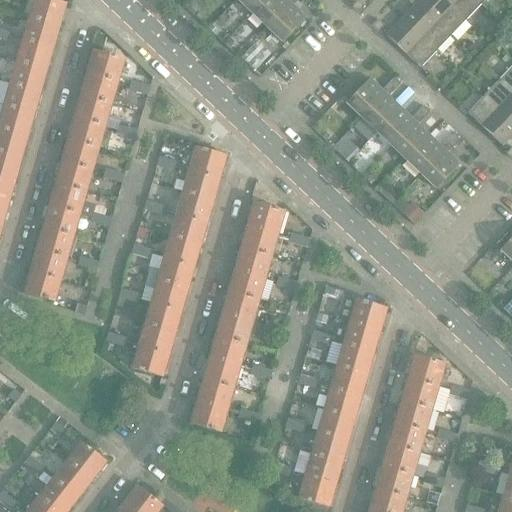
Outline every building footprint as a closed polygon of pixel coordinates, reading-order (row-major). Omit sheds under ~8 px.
[(50,0),(33,0),(28,18),(58,27),(65,4),(50,0)] [(236,0),(251,14),(263,0),(236,0)] [(263,0),(251,14),(266,28),(289,3),(286,0),(263,0)] [(286,0),(289,3),(266,28),(281,43),(305,18),(293,6),(298,0),(286,0)] [(465,20),(443,0),(407,0),(407,1),(413,7),(416,3),(450,36),(465,20)] [(480,5),(475,0),(443,0),(465,20),(480,5)] [(357,13),(364,7),(357,1),(351,7),(357,13)] [(450,36),(416,3),(413,7),(401,19),(435,52),(450,36)] [(58,27),(28,18),(22,40),(52,49),(58,27)] [(377,32),(383,26),(377,19),(371,26),(377,32)] [(435,52),(401,19),(385,35),(420,68),(435,52)] [(10,33),(1,30),(0,34),(0,38),(8,41),(10,33)] [(52,49),(22,40),(15,62),(45,71),(52,49)] [(93,51),(86,74),(117,82),(123,59),(93,51)] [(45,71),(15,62),(9,84),(39,93),(45,71)] [(511,65),(498,81),(511,94),(511,65)] [(86,74),(80,96),(110,104),(117,82),(86,74)] [(393,78),(387,84),(393,91),(399,84),(393,78)] [(345,103),(361,118),(384,93),(381,90),(369,79),(345,103)] [(127,90),(137,92),(139,84),(130,81),(127,90)] [(511,94),(498,81),(483,97),(511,124),(511,94)] [(39,93),(9,84),(2,106),(33,115),(39,93)] [(149,87),(139,84),(137,92),(147,95),(149,87)] [(384,93),(361,118),(375,132),(399,108),(388,97),(393,91),(387,84),(381,90),(384,93)] [(80,96),(73,118),(104,126),(110,104),(80,96)] [(511,134),(511,124),(483,97),(467,113),(501,146),(511,134)] [(33,115),(2,106),(0,114),(0,128),(26,137),(33,115)] [(422,106),(416,112),(423,119),(429,112),(422,106)] [(399,108),(375,132),(390,146),(414,122),(411,119),(399,108)] [(414,122),(390,146),(405,160),(429,136),(417,125),(423,119),(416,112),(411,119),(414,122)] [(73,118),(67,140),(97,148),(104,126),(73,118)] [(126,128),(117,125),(115,134),(124,137),(126,128)] [(26,137),(0,128),(0,153),(20,159),(26,137)] [(136,131),(126,128),(124,137),(134,139),(136,131)] [(452,134),(446,141),(452,147),(459,140),(452,134)] [(429,136),(405,160),(420,175),(443,150),(440,147),(429,136)] [(67,140),(61,161),(91,169),(97,148),(67,140)] [(443,150),(420,175),(435,189),(459,165),(447,153),(452,147),(446,141),(440,147),(443,150)] [(350,143),(339,155),(347,162),(358,150),(350,143)] [(195,148),(188,170),(218,179),(225,156),(195,148)] [(20,159),(0,153),(0,176),(14,180),(20,159)] [(167,160),(158,157),(155,166),(165,168),(167,160)] [(177,163),(167,160),(165,168),(175,171),(177,163)] [(61,161),(55,184),(85,192),(91,169),(61,161)] [(102,178),(111,180),(114,172),(104,169),(102,178)] [(218,179),(188,170),(181,194),(211,202),(218,179)] [(124,175),(114,172),(111,180),(121,183),(124,175)] [(14,180),(0,176),(0,200),(7,203),(14,180)] [(55,184),(48,205),(79,214),(85,192),(55,184)] [(211,202),(181,194),(175,215),(205,223),(211,202)] [(155,204),(145,201),(143,210),(153,212),(155,204)] [(253,203),(246,225),(277,234),(283,212),(253,203)] [(410,203),(401,214),(413,225),(422,214),(410,203)] [(164,207),(155,204),(153,212),(162,215),(164,207)] [(48,205),(42,228),(72,236),(79,214),(48,205)] [(89,222),(99,224),(101,216),(92,213),(89,222)] [(205,223),(175,215),(169,237),(199,246),(205,223)] [(111,219),(101,216),(99,224),(109,227),(111,219)] [(246,225),(240,248),(270,256),(277,234),(246,225)] [(42,228),(36,249),(66,258),(72,236),(42,228)] [(287,242),(297,245),(299,237),(290,234),(287,242)] [(511,236),(499,250),(511,262),(511,236)] [(199,246),(169,237),(163,258),(193,267),(199,246)] [(309,239),(299,237),(297,245),(307,248),(309,239)] [(130,254),(140,256),(142,248),(133,245),(130,254)] [(152,251),(142,248),(140,256),(149,259),(152,251)] [(240,248),(234,270),(264,278),(270,256),(240,248)] [(36,249),(29,272),(59,281),(66,258),(36,249)] [(77,266),(86,268),(89,260),(79,257),(77,266)] [(193,267),(163,258),(156,281),(186,290),(193,267)] [(98,263),(89,260),(86,268),(96,271),(98,263)] [(234,270),(227,292),(258,300),(264,278),(234,270)] [(29,272),(23,294),(53,303),(59,281),(29,272)] [(275,286),(284,289),(287,280),(277,277),(275,286)] [(296,283),(287,280),(284,289),(294,292),(296,283)] [(186,290),(156,281),(150,302),(180,311),(186,290)] [(334,290),(325,287),(322,295),(332,298),(334,290)] [(117,298),(127,300),(129,292),(120,289),(117,298)] [(139,295),(129,292),(127,300),(137,303),(139,295)] [(227,292),(221,313),(251,322),(258,300),(227,292)] [(355,300),(348,323),(379,331),(385,309),(355,300)] [(180,311),(150,302),(143,325),(174,334),(180,311)] [(86,307),(76,304),(74,313),(83,315),(86,307)] [(251,322),(221,313),(215,336),(245,345),(251,322)] [(262,330),(272,333),(274,324),(265,322),(262,330)] [(379,331),(348,323),(342,345),(372,353),(379,331)] [(284,327),(274,324),(272,333),(281,336),(284,327)] [(174,334),(143,325),(137,346),(168,355),(174,334)] [(310,340),(320,343),(322,334),(312,331),(310,340)] [(105,342),(115,344),(117,336),(107,333),(105,342)] [(331,337),(322,334),(320,343),(329,345),(331,337)] [(126,339),(117,336),(115,344),(124,347),(126,339)] [(215,336),(208,357),(239,366),(245,345),(215,336)] [(372,353),(342,345),(336,367),(366,375),(372,353)] [(168,355),(137,346),(131,369),(161,378),(168,355)] [(413,355),(407,378),(437,386),(443,364),(413,355)] [(208,357),(202,379),(232,388),(239,366),(208,357)] [(249,374),(259,377),(261,368),(252,366),(249,374)] [(366,375),(336,367),(329,388),(360,397),(366,375)] [(271,371),(261,368),(259,377),(269,380),(271,371)] [(297,384),(308,387),(310,378),(299,375),(297,384)] [(318,381),(310,378),(308,387),(316,389),(318,381)] [(407,378),(400,400),(430,409),(437,386),(407,378)] [(202,379),(196,401),(226,410),(232,388),(202,379)] [(450,386),(449,390),(448,394),(457,397),(460,389),(450,386)] [(360,397),(329,388),(323,411),(353,419),(360,397)] [(469,392),(460,389),(457,397),(467,400),(469,392)] [(7,396),(15,403),(20,396),(12,390),(7,396)] [(400,400),(394,421),(424,430),(430,409),(400,400)] [(196,401),(189,424),(219,433),(226,410),(196,401)] [(237,418),(246,421),(249,412),(239,409),(237,418)] [(353,419),(323,411),(317,432),(347,441),(353,419)] [(258,415),(249,412),(246,421),(256,423),(258,415)] [(284,427),(295,431),(297,422),(287,419),(284,427)] [(394,421),(388,444),(418,453),(424,430),(394,421)] [(306,425),(297,422),(295,431),(303,433),(306,425)] [(55,423),(49,430),(57,436),(63,429),(55,423)] [(437,430),(436,433),(435,438),(445,441),(447,433),(437,430)] [(347,441),(317,432),(310,455),(340,464),(347,441)] [(457,436),(447,433),(445,441),(454,444),(457,436)] [(80,443),(66,461),(91,480),(105,462),(80,443)] [(388,444),(382,465),(412,474),(418,453),(388,444)] [(340,464),(310,455),(304,476),(334,485),(340,464)] [(23,463),(31,469),(37,462),(29,456),(23,463)] [(91,480),(66,461),(52,479),(76,499),(91,480)] [(488,464),(478,461),(476,470),(486,473),(488,464)] [(45,468),(37,462),(31,469),(39,475),(45,468)] [(272,471),(282,474),(284,466),(274,463),(272,471)] [(498,467),(488,464),(486,473),(495,475),(498,467)] [(382,465),(375,488),(405,497),(412,474),(382,465)] [(293,469),(284,466),(282,474),(291,477),(293,469)] [(511,474),(509,473),(502,496),(511,499),(511,474)] [(425,474),(422,482),(432,485),(434,477),(425,474)] [(334,485),(304,476),(297,499),(328,508),(334,485)] [(444,479),(434,477),(432,485),(442,488),(444,479)] [(66,511),(76,499),(52,479),(38,497),(56,511),(66,511)] [(137,487),(122,505),(131,511),(156,511),(161,506),(137,487)] [(375,488),(369,510),(376,511),(400,511),(405,497),(375,488)] [(1,492),(0,492),(0,502),(3,505),(9,498),(1,492)] [(428,492),(425,502),(436,506),(439,495),(428,492)] [(511,511),(511,499),(502,496),(497,511),(511,511)] [(56,511),(38,497),(26,511),(56,511)] [(16,504),(9,498),(3,505),(11,511),(16,504)]
